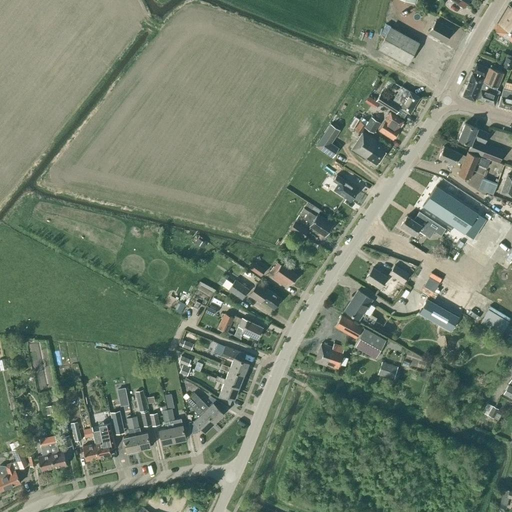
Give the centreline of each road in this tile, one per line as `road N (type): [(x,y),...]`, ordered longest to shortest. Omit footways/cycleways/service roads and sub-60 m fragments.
road 1 (tertiary): [(233,476),(303,318),(444,99)]
road 2 (unclassified): [(28,511),(61,497),(152,479),(233,476)]
